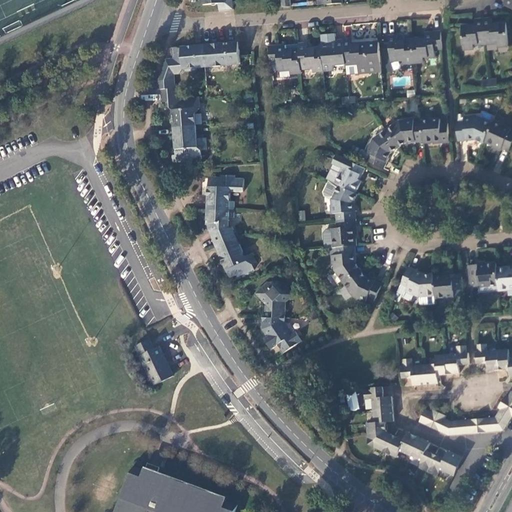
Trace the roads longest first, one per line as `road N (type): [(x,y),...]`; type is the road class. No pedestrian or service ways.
road 1 (residential): [(147,24),(121,98),(123,143),(203,311),(291,429),(393,511)]
road 2 (residential): [(472,0),(147,24)]
road 3 (residential): [(511,186),(454,168),(420,170),(395,182),(381,217),(409,244),(511,239)]
